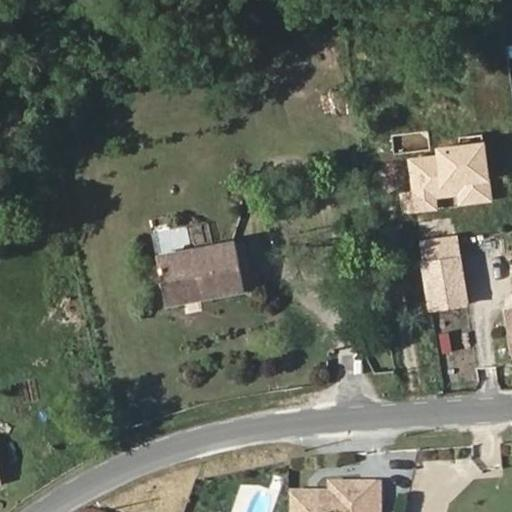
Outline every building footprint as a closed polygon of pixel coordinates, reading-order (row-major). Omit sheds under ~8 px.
[(40,125),(37,110),(24,113),(27,128),(40,125)] [(423,180),(416,141),(404,143),(411,182),(423,180)] [(456,236),(453,217),(418,222),(421,241),(456,236)] [(166,247),(187,244),(185,226),(164,228),(166,247)] [(467,303),(456,236),(421,241),(432,308),(467,303)] [(245,292),(240,267),(237,247),(236,242),(157,257),(166,306),(245,292)] [(248,266),(244,246),(237,247),(240,267),(248,266)] [(253,290),(248,266),(240,267),(245,292),(253,290)] [(379,511),(380,480),(324,479),(324,489),(286,489),(285,511),(379,511)]
